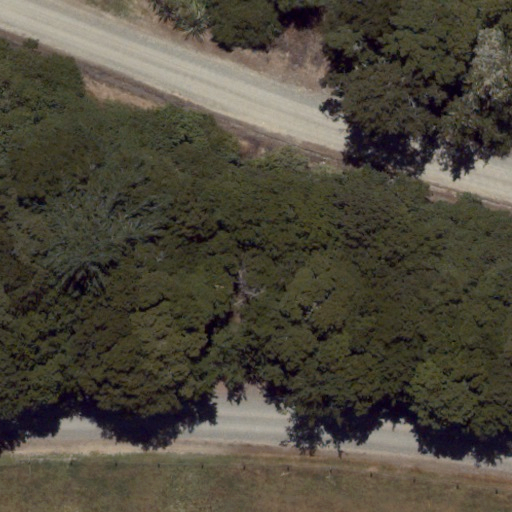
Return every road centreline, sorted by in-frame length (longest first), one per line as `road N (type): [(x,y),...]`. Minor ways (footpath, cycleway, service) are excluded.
road 1 (unclassified): [(511,180),(0,6)]
road 2 (unclassified): [(0,416),(331,417),(511,442)]
